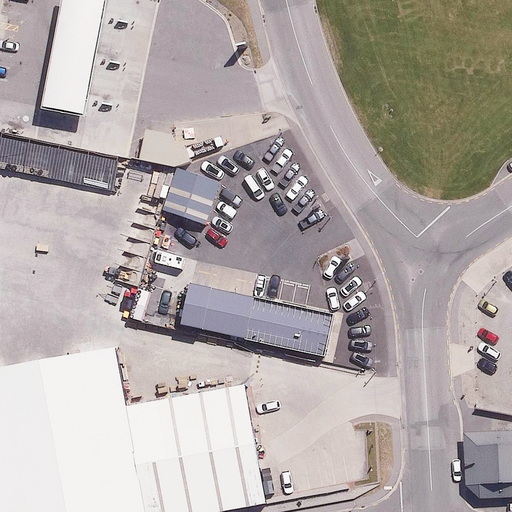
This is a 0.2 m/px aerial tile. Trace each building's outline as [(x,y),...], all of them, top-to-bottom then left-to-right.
[(105,0),(60,0),(41,101),(85,109),(105,0)] [(220,19),(193,0),(166,0),(157,13),(202,44),(220,19)] [(0,132),(0,160),(111,187),(118,161),(0,132)] [(222,180),(176,166),(163,209),(210,222),(222,180)] [(335,308),(193,278),(183,321),(325,352),(335,308)] [(145,511),(127,401),(117,341),(0,360),(0,511),(145,511)] [(127,401),(145,511),(202,511),(264,502),(245,382),(127,401)] [(511,436),(458,440),(462,502),(511,498),(511,436)]
